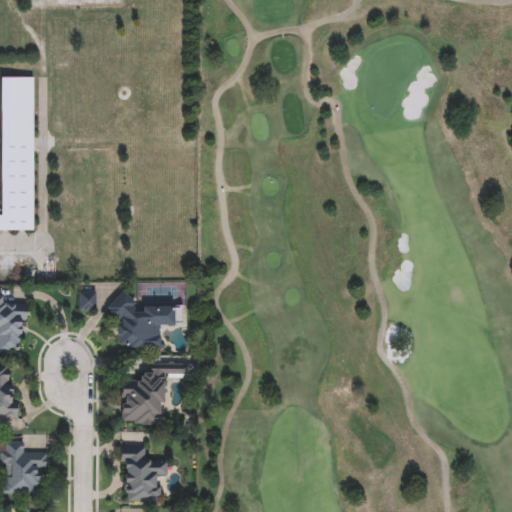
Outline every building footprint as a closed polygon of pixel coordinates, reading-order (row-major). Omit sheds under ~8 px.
[(66,48),(55,48),(55,67),(66,67),(66,48)] [(33,79),(0,78),(0,112),(0,231),(33,232),(33,79)] [(114,148),(63,148),(63,264),(114,264),(114,148)] [(78,292),(95,292),(95,311),(78,311),(78,292)] [(160,348),(115,348),(114,304),(117,304),(117,295),(134,295),(134,308),(179,307),(179,326),(159,326),(160,348)] [(17,352),(0,352),(0,296),(3,296),(2,305),(26,306),(26,321),(18,321),(17,352)] [(163,426),(119,425),(120,380),(138,380),(138,373),(149,374),(149,364),(187,364),(187,378),(164,377),(163,426)] [(0,366),(9,366),(8,397),(17,397),(16,415),(0,415),(0,366)] [(46,453),(46,470),(37,470),(36,495),(3,495),(4,466),(0,466),(0,442),(23,442),(23,453),(46,453)] [(119,447),(144,447),(144,459),(166,458),(166,477),(158,478),(158,502),(120,503),(119,447)]
